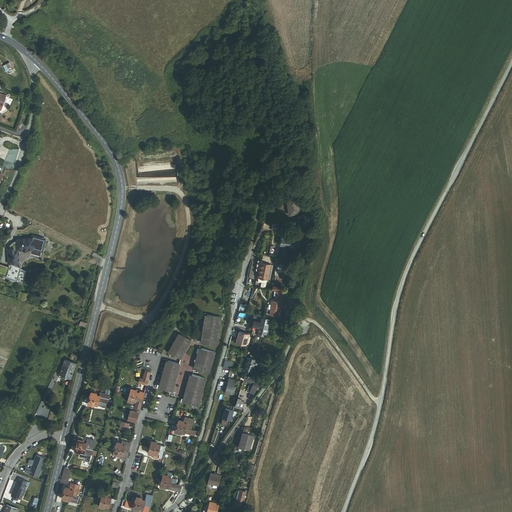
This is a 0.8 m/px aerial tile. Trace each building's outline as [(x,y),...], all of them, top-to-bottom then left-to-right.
[(20,118),(19,124),(26,125),(28,114),(25,114),(24,119),(20,118)] [(290,215),(301,214),(298,197),(293,197),(288,198),(290,215)] [(33,261),(33,259),(32,258),(42,260),(46,243),(34,239),(33,242),(18,243),(18,245),(15,245),(12,248),(9,251),(10,264),(22,268),(24,269),(24,270),(27,271),(28,267),(29,266),(30,265),(32,264),(32,263),(33,262),(33,261)] [(301,243),(283,239),(279,254),(291,257),(293,248),(299,249),(301,243)] [(24,281),(27,271),(24,270),(24,269),(22,268),(10,264),(9,267),(7,273),(6,277),(18,280),(24,281)] [(271,266),(262,264),(259,278),(258,282),(267,284),(268,280),(271,266)] [(285,274),(285,266),(278,266),(278,269),(278,273),(276,273),(276,276),(278,276),(278,281),(283,281),(283,274),(285,274)] [(248,278),(246,284),(254,286),(255,280),(248,278)] [(273,301),(271,316),(281,317),(284,292),(276,291),(275,301),(273,301)] [(248,313),(249,305),(241,304),(239,311),(248,313)] [(219,346),(223,317),(207,315),(203,344),(219,346)] [(262,322),(258,335),(265,337),(269,325),(262,322)] [(249,333),(240,331),(237,342),(247,344),(249,333)] [(169,352),(170,353),(172,350),(171,350),(175,343),(176,343),(177,340),(179,337),(181,334),(180,333),(169,352)] [(170,353),(182,359),(194,341),(181,334),(179,337),(177,340),(176,343),(175,343),(171,350),(172,350),(170,353)] [(216,352),(202,348),(196,369),(211,373),(216,352)] [(250,357),(248,357),(246,366),(246,370),(248,370),(250,369),(252,370),(252,371),(256,372),(258,359),(257,359),(250,357)] [(71,378),(76,364),(68,360),(68,359),(66,358),(66,360),(65,360),(60,374),(64,376),(67,377),(71,378)] [(225,359),(222,371),(229,373),(232,361),(225,359)] [(159,388),(161,389),(162,386),(161,385),(164,375),(165,375),(166,372),(165,372),(167,364),(168,364),(169,361),(167,360),(159,388)] [(161,389),(173,392),(181,364),(169,361),(168,364),(167,364),(165,372),(166,372),(165,375),(164,375),(161,385),(162,386),(161,389)] [(185,403),(192,375),(190,374),(183,402),(185,403)] [(245,375),(244,379),(250,381),(253,382),(251,391),(255,392),(257,386),(258,386),(259,381),(258,381),(259,377),(249,374),(249,376),(245,375)] [(200,407),(207,379),(192,375),(185,403),(200,407)] [(237,381),(229,379),(228,385),(225,384),(224,389),(226,389),(226,392),(234,394),(237,381)] [(143,399),(145,392),(131,389),(130,395),(143,399)] [(96,393),(91,392),(88,404),(93,405),(93,404),(107,408),(108,403),(110,395),(100,392),(99,396),(96,395),(96,393)] [(140,408),(143,399),(130,395),(128,401),(133,403),(134,401),(136,401),(135,407),(140,408)] [(238,397),(235,406),(243,409),(245,401),(242,400),(242,398),(238,397)] [(232,411),(225,408),(220,424),(226,426),(228,419),(229,420),(232,411)] [(136,423),(139,413),(130,411),(128,420),(136,423)] [(188,424),(186,428),(191,429),(194,419),(187,417),(186,423),(188,424)] [(188,424),(186,423),(184,423),(185,421),(179,420),(178,426),(186,428),(188,424)] [(130,424),(122,421),(120,429),(128,431),(130,424)] [(186,428),(178,426),(176,432),(181,434),(182,432),(195,436),(197,431),(191,429),(186,428)] [(245,434),(241,448),(251,451),(255,436),(245,434)] [(78,439),(75,451),(80,453),(81,451),(98,456),(99,452),(97,451),(94,450),(91,449),(93,441),(88,439),(87,444),(83,443),(83,441),(78,439)] [(119,457),(126,459),(131,442),(123,440),(123,443),(117,441),(114,454),(119,455),(119,457)] [(158,443),(152,441),(150,448),(164,452),(166,447),(158,445),(158,443)] [(164,452),(150,448),(148,454),(154,455),(154,458),(158,459),(159,458),(162,459),(164,452)] [(33,465),(30,472),(38,475),(45,457),(38,454),(37,454),(35,460),(33,465)] [(72,470),(65,468),(60,485),(62,485),(63,482),(68,484),(72,470)] [(210,472),(207,482),(218,485),(221,475),(210,472)] [(168,476),(163,475),(160,486),(165,488),(166,487),(169,488),(169,489),(180,492),(181,486),(176,485),(177,480),(168,477),(168,476)] [(112,485),(118,487),(121,479),(115,477),(112,485)] [(18,478),(12,494),(15,496),(19,497),(22,498),(27,485),(29,486),(31,482),(18,478)] [(68,487),(65,486),(62,498),(67,500),(68,498),(77,501),(78,497),(82,498),(85,488),(80,486),(71,484),(71,486),(69,485),(68,487)] [(236,507),(244,509),(249,491),(241,489),(236,507)] [(152,496),(146,494),(145,501),(142,500),(143,499),(136,497),(135,503),(149,507),(152,496)] [(108,496),(103,495),(99,507),(105,509),(105,507),(112,509),(113,506),(110,505),(110,503),(114,504),(115,500),(108,498),(108,496)] [(219,511),(221,504),(209,501),(207,511),(206,511),(219,511)] [(147,511),(149,507),(135,503),(132,502),(130,509),(133,509),(138,511),(137,511),(147,511)]
